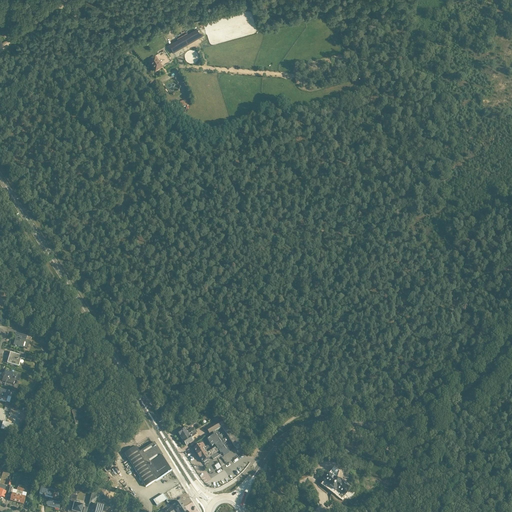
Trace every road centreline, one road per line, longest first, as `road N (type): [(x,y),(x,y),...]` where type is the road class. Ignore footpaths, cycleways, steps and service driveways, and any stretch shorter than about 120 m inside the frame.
road 1 (primary): [(175,455),(0,178)]
road 2 (secondary): [(255,473),(274,445),(303,428),(403,425),(445,414),(511,353)]
